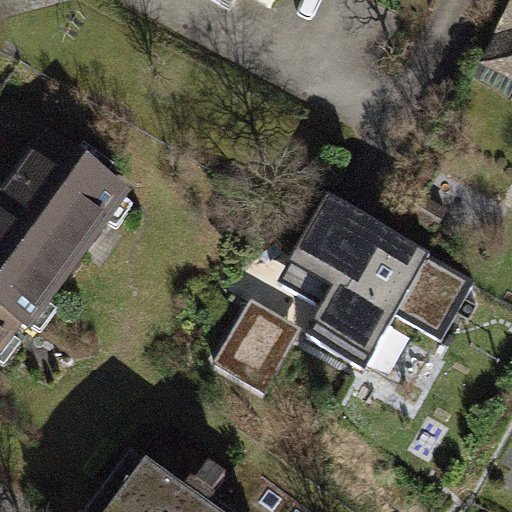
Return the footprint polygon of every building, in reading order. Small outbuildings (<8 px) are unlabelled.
[(253,0),(278,14),(286,0),(253,0)] [(511,0),(510,0),(475,64),(511,84),(511,0)] [(42,127),(0,183),(0,314),(13,324),(21,331),(129,193),(42,127)] [(326,199),(275,280),(319,308),(303,335),(366,369),(395,315),(440,339),(468,282),(326,199)] [(271,389),(298,340),(249,312),(221,361),(271,389)] [(0,342),(13,324),(0,314),(0,342)] [(213,511),(136,459),(99,511),(213,511)]
